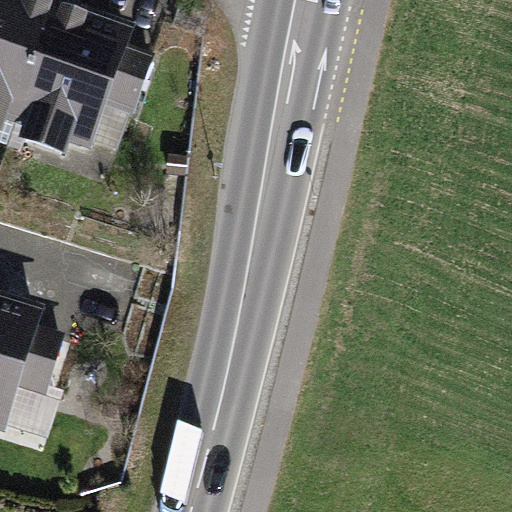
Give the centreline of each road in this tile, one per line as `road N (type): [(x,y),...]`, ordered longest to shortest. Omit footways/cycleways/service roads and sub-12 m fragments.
road 1 (secondary): [(301,0),(224,392),(190,511)]
road 2 (residential): [(128,287),(0,248)]
